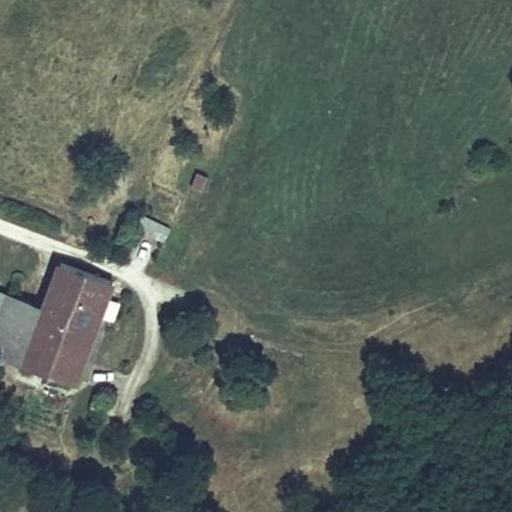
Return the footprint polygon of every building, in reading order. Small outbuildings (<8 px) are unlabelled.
[(165,240),(171,224),(140,213),(134,228),(165,240)] [(35,340),(89,359),(116,277),(62,257),(47,302),(35,340)] [(0,292),(0,356),(26,366),(35,340),(47,302),(2,288),(0,292)] [(35,340),(26,366),(81,383),(89,359),(35,340)] [(81,452),(71,479),(101,491),(111,464),(81,452)]
